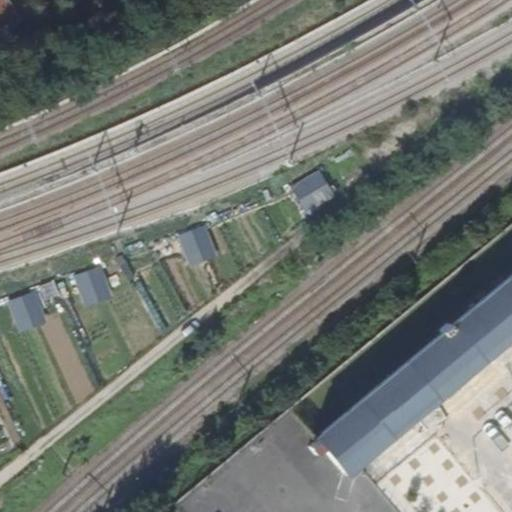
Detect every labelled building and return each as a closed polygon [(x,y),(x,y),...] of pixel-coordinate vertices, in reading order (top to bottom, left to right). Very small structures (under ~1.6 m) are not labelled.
[(306,211),(336,194),(321,167),(291,184),(306,211)] [(178,233),(192,265),(219,253),(206,221),(178,233)] [(86,305),(114,294),(102,263),(74,274),(86,305)] [(343,475),(359,462),(511,332),(511,273),(316,439),(314,441),(343,475)] [(21,328),(47,319),(37,289),(11,298),(21,328)]
